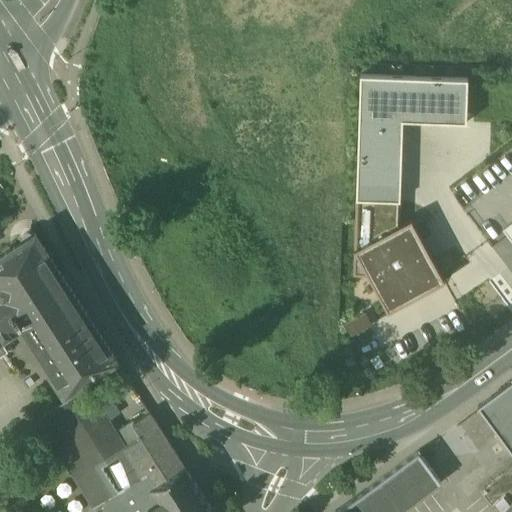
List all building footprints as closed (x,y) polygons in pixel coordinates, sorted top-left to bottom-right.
[(468,78),(360,75),(356,200),(354,250),(388,312),(446,280),(441,271),(412,218),(400,224),(401,202),(403,121),(467,123),(468,78)] [(511,218),(502,226),(509,235),(511,238),(511,218)] [(118,361),(35,234),(0,256),(0,357),(8,352),(1,341),(22,327),(66,395),(118,361)] [(511,383),(479,408),(511,453),(511,383)] [(214,511),(150,411),(134,421),(133,420),(117,431),(89,386),(50,411),(107,499),(104,510),(104,511),(214,511)] [(418,451),(337,511),(336,511),(335,511),(398,511),(440,481),(418,451)] [(511,484),(511,483),(504,475),(493,483),(503,495),(511,488),(511,489),(511,484)] [(489,486),(483,491),(486,495),(493,490),(489,486)] [(511,511),(511,500),(499,511),(500,511),(501,511),(511,511)]
